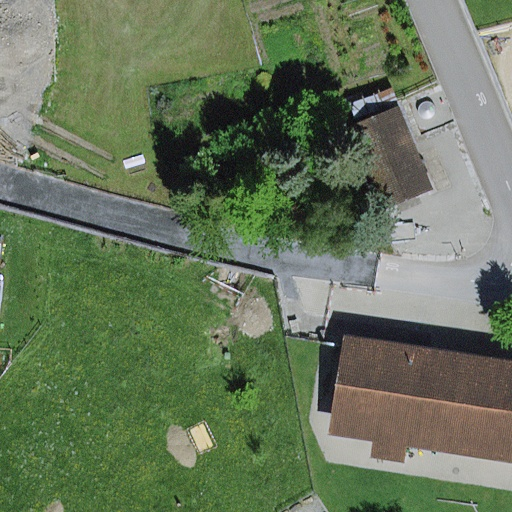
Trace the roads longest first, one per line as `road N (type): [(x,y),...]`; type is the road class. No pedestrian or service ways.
road 1 (residential): [(511,285),(0,192)]
road 2 (residential): [(429,0),(511,192)]
